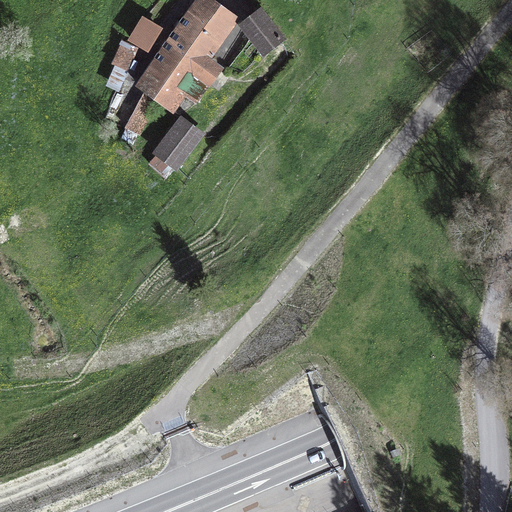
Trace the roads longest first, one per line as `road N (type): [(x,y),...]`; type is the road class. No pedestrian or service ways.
road 1 (trunk): [(165,511),(511,361)]
road 2 (unclassified): [(490,511),(487,330),(511,232)]
road 3 (track): [(0,497),(169,407)]
